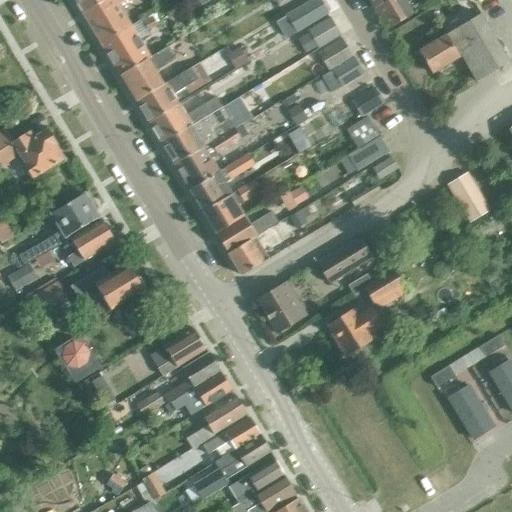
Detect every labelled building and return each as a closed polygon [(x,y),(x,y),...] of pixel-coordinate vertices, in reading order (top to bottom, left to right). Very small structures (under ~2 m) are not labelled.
[(74,0),(82,13),(103,0),(74,0)] [(103,0),(82,13),(101,44),(130,25),(118,4),(125,0),(103,0)] [(327,13),(318,0),(310,0),(285,15),(286,17),(278,22),(287,37),(327,13)] [(368,0),(374,9),(388,0),(368,0)] [(388,0),(374,9),(386,29),(413,13),(409,6),(419,0),(418,0),(388,0)] [(477,81),(509,62),(481,14),(419,51),(432,73),(462,55),(477,81)] [(146,16),(140,19),(147,31),(157,25),(153,17),(149,20),(146,16)] [(339,34),(329,17),(307,30),(308,33),(298,39),(305,53),(316,46),(317,47),(339,34)] [(130,25),(101,44),(120,76),(150,58),(140,41),(150,35),(147,31),(140,19),(130,25)] [(341,38),(317,52),(328,70),(352,55),(341,38)] [(239,46),(226,55),(231,62),(235,69),(248,61),(239,46)] [(150,58),(120,76),(135,102),(162,85),(154,72),(175,59),(168,47),(150,58)] [(340,87),(362,73),(352,57),(331,71),(340,87)] [(171,79),(162,85),(135,102),(149,123),(178,105),(171,93),(197,78),(191,67),(171,79)] [(361,116),(382,103),(372,88),(351,101),(361,116)] [(293,95),(282,101),(295,124),(307,118),(293,95)] [(178,105),(149,123),(161,144),(221,107),(215,97),(184,115),(178,105)] [(229,103),(221,107),(226,115),(234,111),(229,103)] [(221,107),(161,144),(174,166),(202,148),(209,144),(217,139),(233,129),(228,120),(229,119),(226,115),(221,107)] [(345,129),(357,149),(378,136),(366,117),(345,129)] [(209,144),(202,148),(174,166),(189,190),(217,173),(208,159),(248,135),(242,124),(233,129),(217,139),(209,144)] [(23,163),(32,178),(64,158),(55,144),(56,144),(46,129),(32,138),(29,132),(13,142),(6,130),(0,133),(0,162),(3,168),(21,157),(24,162),(23,163)] [(387,150),(378,136),(357,149),(346,156),(347,157),(339,162),(347,175),(355,170),(356,171),(360,168),(359,167),(387,150)] [(511,161),(511,138),(477,160),(487,176),(511,161)] [(248,154),(217,173),(189,190),(202,212),(231,194),(224,182),(254,164),(248,154)] [(379,179),(396,168),(390,157),(372,168),(379,179)] [(469,223),(490,210),(467,173),(447,186),(469,223)] [(250,183),(231,194),(202,212),(215,234),(242,218),(235,206),(256,193),(250,183)] [(376,184),(351,200),(355,207),(381,192),(376,184)] [(289,193),(296,205),(307,199),(300,187),(289,193)] [(64,236),(98,216),(84,193),(50,213),(64,236)] [(246,225),(242,218),(215,234),(227,253),(254,237),(276,223),(269,211),(246,225)] [(299,211),(289,216),(297,229),(306,223),(299,211)] [(0,241),(1,244),(13,237),(0,216),(0,215),(0,241)] [(73,266),(114,241),(101,219),(70,237),(78,249),(66,256),(73,266)] [(42,241),(48,251),(59,244),(53,234),(42,241)] [(372,257),(359,236),(316,263),(328,284),(372,257)] [(254,237),(227,253),(240,275),(267,259),(254,237)] [(48,251),(42,241),(18,256),(18,257),(23,265),(25,264),(28,263),(48,251)] [(18,257),(11,261),(16,270),(19,268),(23,265),(18,257)] [(23,265),(19,268),(27,282),(36,277),(28,263),(25,264),(23,265)] [(110,310),(143,290),(128,264),(107,276),(101,267),(71,286),(84,307),(102,296),(110,310)] [(396,268),(364,288),(373,304),(382,307),(409,290),(396,268)] [(366,274),(347,286),(353,295),(372,283),(366,274)] [(56,281),(31,296),(41,311),(44,309),(65,296),(56,281)] [(306,316),(285,281),(255,299),(276,334),(306,316)] [(362,304),(326,326),(346,358),(374,340),(373,338),(382,333),(380,328),(383,326),(370,306),(365,309),(362,304)] [(162,375),(206,348),(193,327),(163,345),(171,358),(157,367),(162,375)] [(494,334),(475,346),(482,356),(500,344),(494,334)] [(72,338),(53,350),(75,384),(101,367),(85,342),(72,338)] [(167,403),(219,371),(208,352),(182,367),(189,378),(160,396),(157,391),(137,404),(144,415),(166,401),(167,403)] [(511,361),(510,359),(488,372),(511,411),(511,361)] [(429,374),(427,376),(434,386),(452,374),(446,364),(429,374)] [(167,403),(166,404),(171,412),(183,404),(190,416),(199,410),(205,406),(212,402),(231,390),(219,371),(167,403)] [(101,376),(90,384),(95,393),(107,386),(101,376)] [(494,424),(469,383),(447,397),(472,438),(494,424)] [(208,425),(185,438),(191,447),(246,414),(234,395),(215,407),(202,415),(208,425)] [(205,406),(199,410),(202,415),(215,407),(212,402),(205,406)] [(248,417),(210,440),(201,446),(206,454),(229,440),(235,450),(259,436),(248,417)] [(235,450),(214,463),(218,469),(225,479),(245,467),(269,452),(259,436),(235,450)] [(258,491),(283,476),(273,459),(227,487),(237,503),(257,491),(258,491)] [(227,483),(225,479),(218,469),(193,484),(201,498),(227,483)] [(153,500),(164,493),(151,472),(140,479),(153,500)] [(112,475),(106,485),(119,493),(125,483),(112,475)] [(237,504),(228,510),(229,511),(262,511),(265,511),(266,511),(294,494),(283,476),(258,491),(257,491),(237,503),(237,504)] [(305,511),(297,498),(273,511),(305,511)] [(155,511),(150,503),(134,511),(155,511)]
